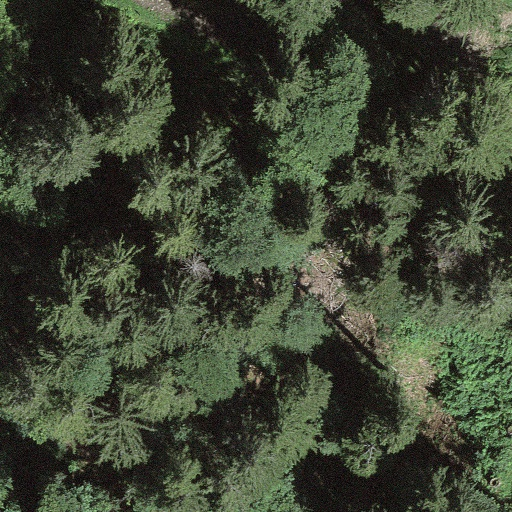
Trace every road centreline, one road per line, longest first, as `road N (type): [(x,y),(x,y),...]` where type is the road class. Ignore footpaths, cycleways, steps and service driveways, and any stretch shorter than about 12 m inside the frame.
road 1 (track): [(144,0),(191,24),(235,33),(276,25),(318,0)]
road 2 (track): [(391,0),(511,111)]
